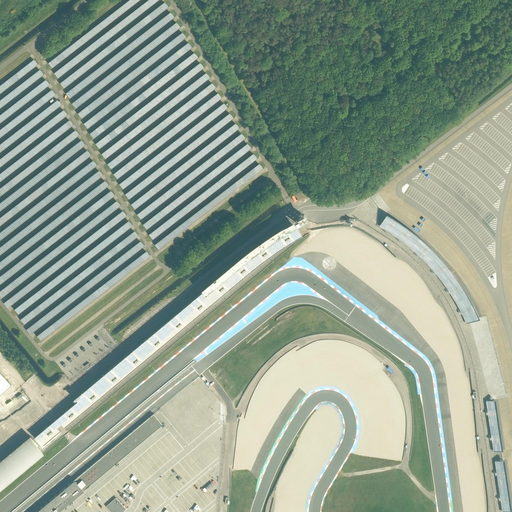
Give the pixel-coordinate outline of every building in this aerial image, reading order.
[(140,0),(128,0),(48,63),(52,68),(140,0)] [(159,0),(147,0),(54,73),(58,79),(159,0)] [(168,7),(164,2),(59,83),(64,88),(168,7)] [(174,17),(170,11),(65,93),(70,98),(174,17)] [(181,27),(177,22),(72,103),(76,108),(181,27)] [(186,37),(182,32),(77,113),(82,118),(186,37)] [(192,47),(188,42),(83,123),(88,128),(192,47)] [(198,58),(193,53),(89,134),(93,139),(198,58)] [(0,93),(37,65),(33,59),(0,85),(0,93)] [(204,68),(200,62),(95,143),(100,149),(204,68)] [(0,109),(44,75),(40,70),(0,100),(0,109)] [(210,78),(206,72),(101,153),(106,159),(210,78)] [(0,123),(50,85),(45,80),(0,114),(0,123)] [(216,88),(212,83),(107,164),(111,169),(216,88)] [(0,138),(55,95),(51,90),(0,129),(0,138)] [(221,98),(217,93),(113,174),(117,180),(221,98)] [(0,152),(61,105),(57,100),(0,144),(0,152)] [(228,109),(224,103),(119,184),(123,190),(228,109)] [(0,167),(67,116),(63,110),(0,158),(0,167)] [(234,119),(229,113),(125,194),(129,200),(234,119)] [(0,182),(73,126),(69,120),(0,173),(0,182)] [(240,129),(236,124),(131,205),(135,210),(240,129)] [(0,197),(79,135),(75,130),(0,188),(0,197)] [(246,138),(242,133),(137,214),(141,219),(246,138)] [(0,211),(85,146),(81,140),(0,202),(0,211)] [(252,149),(247,143),(143,225),(147,230),(252,149)] [(0,226),(91,156),(87,151),(0,217),(0,226)] [(258,159),(254,153),(149,234),(153,240),(258,159)] [(0,241),(97,166),(93,160),(0,232),(0,241)] [(263,169),(259,163),(154,244),(159,250),(263,169)] [(0,255),(103,176),(99,171),(0,247),(0,255)] [(0,270),(109,186),(104,181),(0,261),(0,270)] [(0,285),(115,196),(110,191),(0,276),(0,285)] [(121,206),(116,201),(0,291),(0,295),(2,298),(121,206)] [(126,217),(122,211),(4,303),(8,309),(126,217)] [(385,213),(379,226),(385,230),(399,240),(418,255),(435,272),(448,290),(457,305),(466,323),(479,318),(474,306),(465,290),(451,271),(433,250),(410,230),(385,213)] [(132,227),(128,221),(14,309),(19,315),(132,227)] [(159,356),(156,352),(230,289),(266,260),(301,237),(295,228),(271,243),(252,258),(235,272),(217,286),(200,300),(183,314),(166,328),(148,342),(150,346),(134,359),(117,373),(99,387),(82,401),(66,414),(74,424),(90,411),(159,356)] [(139,237),(134,231),(20,320),(24,325),(139,237)] [(145,247),(140,241),(26,330),(31,335),(145,247)] [(150,257),(146,251),(37,336),(41,341),(150,257)] [(0,370),(0,394),(11,384),(0,370)] [(501,450),(494,400),(486,401),(494,451),(501,450)] [(52,511),(161,422),(153,413),(101,457),(42,507),(35,511),(52,511)] [(30,437),(0,461),(0,488),(43,453),(30,437)] [(495,462),(502,511),(511,511),(503,461),(495,462)] [(193,487),(198,492),(200,489),(202,490),(204,488),(198,481),(193,487)] [(116,498),(107,506),(111,511),(119,511),(125,508),(116,498)]
